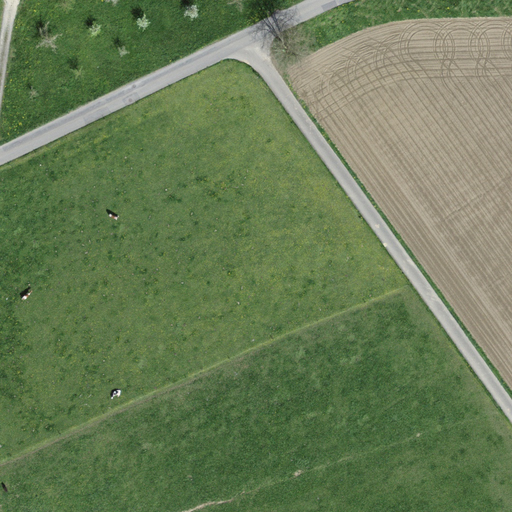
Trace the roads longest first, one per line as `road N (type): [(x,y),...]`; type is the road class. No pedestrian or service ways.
road 1 (track): [(247,40),(511,409)]
road 2 (residential): [(0,158),(320,0)]
